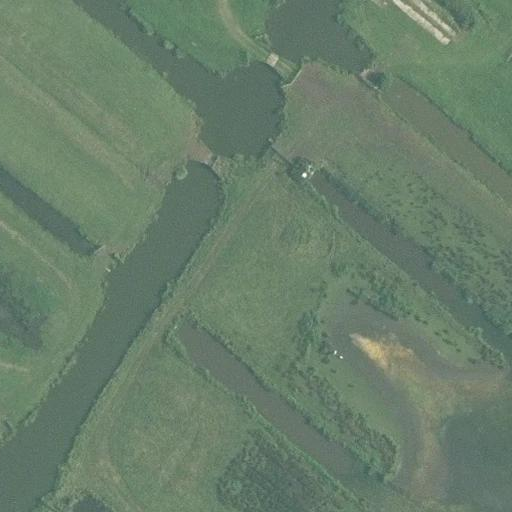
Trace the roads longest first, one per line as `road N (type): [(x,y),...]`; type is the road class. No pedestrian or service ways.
road 1 (track): [(240,192),(226,238),(87,438),(80,474),(57,511)]
road 2 (track): [(352,99),(404,60),(476,63),(511,36)]
road 3 (track): [(352,99),(335,101),(287,73),(231,31),(219,0)]
road 4 (track): [(226,173),(240,192),(335,101)]
